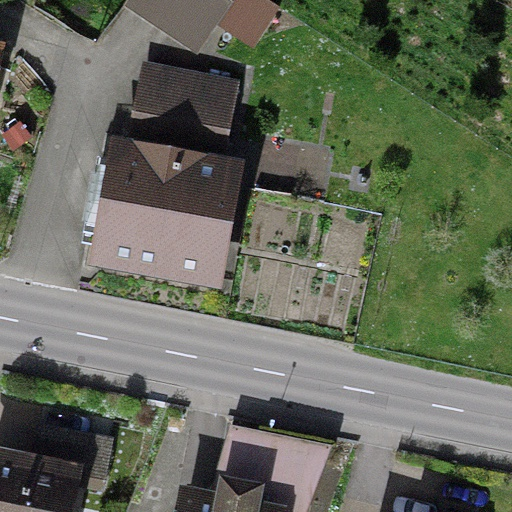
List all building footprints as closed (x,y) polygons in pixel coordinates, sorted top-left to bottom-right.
[(199,57),(234,5),(225,0),(125,0),(121,6),(199,57)] [(100,258),(214,279),(232,176),(218,174),(235,84),(152,69),(137,155),(119,152),(100,258)] [(102,511),(118,444),(15,420),(0,484),(0,511),(102,511)] [(245,468),(206,460),(195,511),(312,511),(318,483),(295,479),(301,450),(251,440),(245,468)] [(428,509),(388,501),(386,511),(468,511),(471,497),(432,489),(428,509)]
